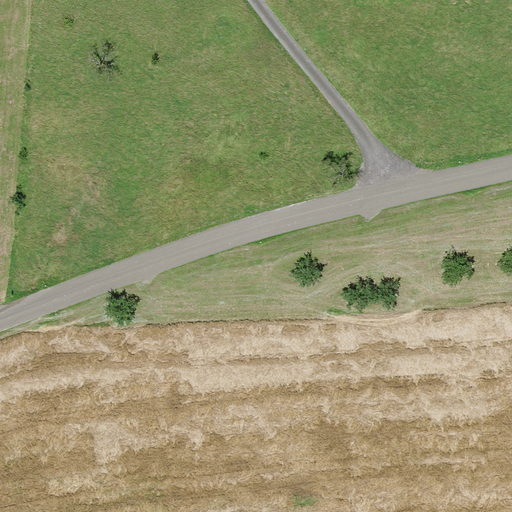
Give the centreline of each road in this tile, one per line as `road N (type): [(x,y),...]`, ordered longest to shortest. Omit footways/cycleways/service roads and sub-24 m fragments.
road 1 (tertiary): [(511,164),(390,188),(209,240),(0,315)]
road 2 (track): [(390,188),(359,131),(255,0)]
